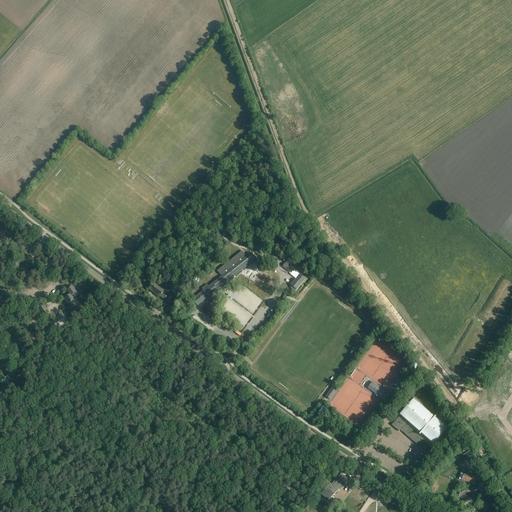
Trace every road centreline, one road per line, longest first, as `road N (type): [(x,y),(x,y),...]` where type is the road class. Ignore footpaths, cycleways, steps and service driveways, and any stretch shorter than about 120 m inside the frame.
road 1 (tertiary): [(432,511),(316,438),(0,203)]
road 2 (track): [(464,424),(302,206),(227,0)]
road 3 (track): [(32,250),(58,309),(16,345),(0,345)]
